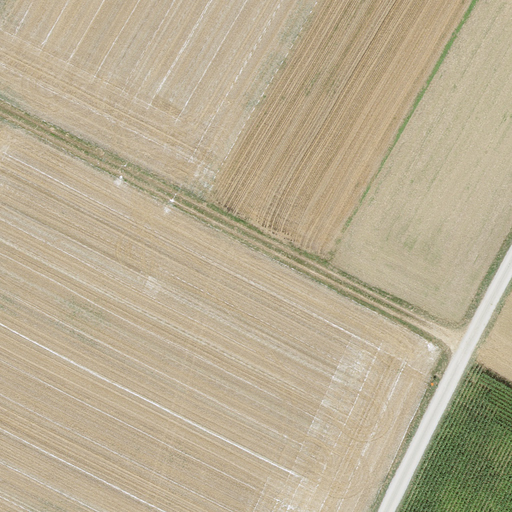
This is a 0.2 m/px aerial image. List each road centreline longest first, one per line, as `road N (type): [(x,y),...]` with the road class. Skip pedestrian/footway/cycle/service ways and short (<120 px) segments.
road 1 (track): [(0,106),(460,346)]
road 2 (track): [(380,511),(511,253)]
